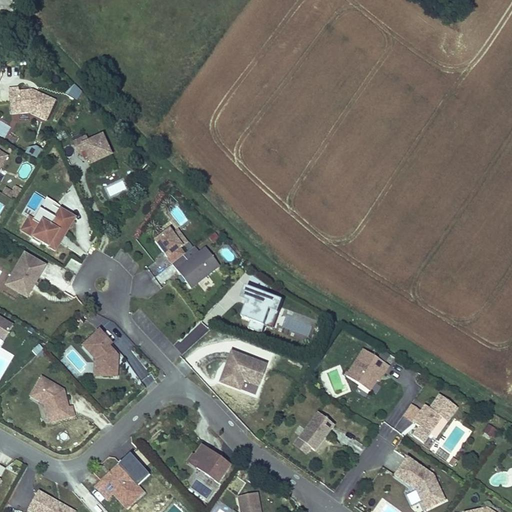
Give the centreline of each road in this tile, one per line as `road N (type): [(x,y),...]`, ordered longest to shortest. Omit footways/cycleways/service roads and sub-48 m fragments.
road 1 (unclassified): [(0,437),(59,467),(73,465),(177,376)]
road 2 (unclassified): [(177,376),(257,452),(323,499)]
road 3 (unclassified): [(177,376),(100,280)]
